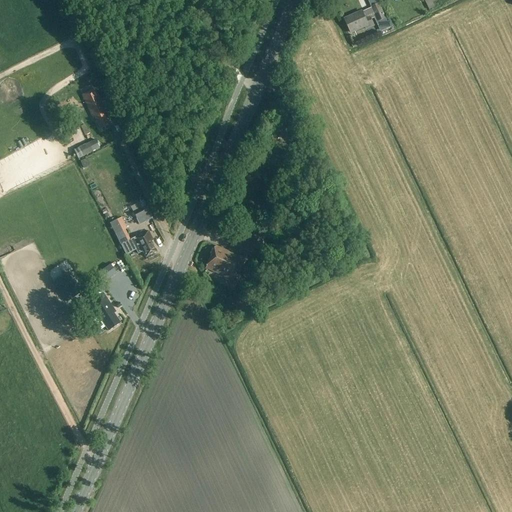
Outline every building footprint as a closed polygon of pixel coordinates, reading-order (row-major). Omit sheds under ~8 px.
[(378,22),(386,19),(379,4),(372,7),(378,22)] [(372,20),(367,22),(362,12),(345,19),(351,33),(364,27),(365,30),(374,26),(372,20)] [(109,121),(94,89),(81,95),(92,119),(95,118),(100,130),(109,126),(107,122),(109,121)] [(78,108),(73,99),(51,109),(56,119),(78,108)] [(75,132),(70,121),(58,127),(63,138),(75,132)] [(126,193),(132,191),(127,176),(121,178),(126,193)] [(145,206),(132,212),(136,220),(137,219),(139,225),(143,223),(151,218),(149,213),(145,206)] [(121,231),(115,235),(120,245),(127,242),(121,231)] [(127,242),(120,245),(126,255),(135,250),(138,254),(142,252),(145,258),(156,252),(151,242),(153,241),(148,231),(133,239),(127,242)] [(262,241),(254,237),(251,236),(245,251),(256,256),(262,241)] [(205,269),(235,282),(245,259),(215,246),(205,269)] [(57,286),(56,286),(67,302),(84,290),(73,275),(72,275),(57,286)] [(220,293),(226,282),(220,279),(214,289),(220,293)] [(108,331),(120,323),(114,313),(116,312),(103,293),(86,304),(96,319),(98,317),(108,331)] [(67,356),(72,350),(64,343),(59,350),(67,356)]
